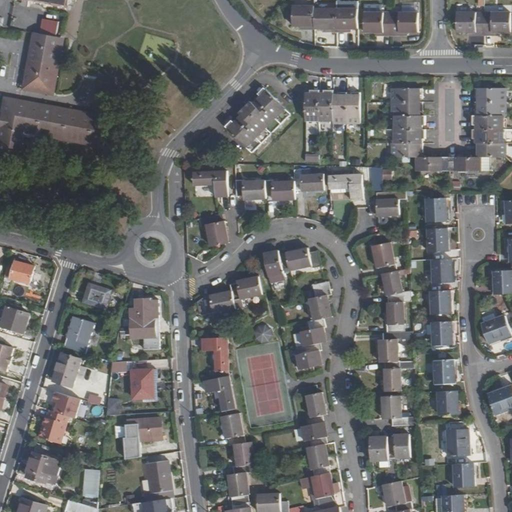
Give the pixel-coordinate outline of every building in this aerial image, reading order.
[(294,25),(302,25),(305,25),(305,28),(315,28),(315,10),(314,10),(314,4),(294,4),(294,25)] [(315,10),(315,28),(316,28),(316,29),(324,29),(327,29),(327,32),(337,32),(337,9),(315,10)] [(337,9),(337,32),(348,32),(348,29),(351,29),(359,29),(359,9),(337,9)] [(366,32),(376,32),(384,32),(384,35),(392,35),(392,12),(366,12),(366,32)] [(400,32),(408,32),(418,32),(418,12),(392,12),(392,35),(401,35),(400,32)] [(485,12),(458,13),(458,32),(468,32),(476,32),(476,35),(485,35),(485,12)] [(485,12),(485,35),(492,35),(492,32),(500,32),(511,32),(511,12),(485,12)] [(42,30),(58,33),(61,20),(44,17),(42,30)] [(59,36),(34,31),(31,43),(24,84),(49,89),(59,36)] [(49,89),(24,84),(23,89),(55,94),(61,58),(65,37),(59,36),(49,89)] [(392,88),(392,101),(420,101),(420,97),(423,97),(423,87),(392,88)] [(506,88),(475,87),(476,97),(478,97),(478,101),(506,101),(506,88)] [(292,115),(265,89),(259,95),(261,97),(254,104),(252,102),(240,113),(242,115),(234,123),(232,121),(226,127),(235,136),(253,154),(292,115)] [(306,120),(320,120),(320,92),(320,89),(311,89),(310,91),(306,91),(306,120)] [(334,120),(334,94),(333,90),(324,90),(324,92),(320,92),(320,120),(334,120)] [(347,123),(347,94),(347,92),(338,92),(338,94),(334,94),(334,120),(334,123),(347,123)] [(352,94),(347,94),(347,123),(362,123),(361,92),(352,92),(352,94)] [(18,98),(6,96),(5,102),(63,113),(106,120),(107,114),(21,99),(18,98)] [(395,115),(420,115),(420,111),(423,110),(423,101),(420,101),(392,101),(392,115),(395,115)] [(507,115),(506,101),(478,101),(476,101),(476,110),(478,110),(478,114),(504,115),(507,115)] [(63,113),(5,102),(1,121),(0,126),(0,144),(23,149),(26,132),(101,146),(106,120),(63,113)] [(504,115),(478,114),(473,114),(473,125),(476,125),(476,128),(504,128),(504,115)] [(394,128),(423,128),(423,124),(425,124),(425,115),(420,115),(395,115),(394,128)] [(395,142),(423,142),(423,138),(425,137),(425,128),(423,128),(394,128),(395,142)] [(504,128),(476,128),(473,129),(473,137),(476,138),(476,143),(505,142),(504,128)] [(423,151),(423,142),(395,142),(392,142),(392,156),(417,156),(420,156),(420,151),(423,151)] [(479,156),(482,156),(507,156),(507,142),(505,142),(476,143),(476,151),(478,152),(479,156)] [(449,156),(420,156),(417,156),(418,170),(450,170),(449,156)] [(482,170),(482,156),(479,156),(466,156),(449,156),(450,170),(482,170)] [(294,171),(294,181),(295,192),(324,191),(323,175),(302,176),(302,170),(294,171)] [(228,173),(194,174),(195,186),(216,185),(216,198),(229,197),(228,173)] [(362,176),(329,177),(330,190),(350,189),(351,201),(363,200),(362,176)] [(244,181),(236,182),(237,197),(245,197),(245,201),(266,200),(266,198),(266,181),(245,182),(244,181)] [(295,200),(295,192),(294,181),(273,182),(273,181),(266,181),(266,198),(274,198),(274,201),(295,200)] [(447,196),(427,197),(429,221),(448,220),(447,196)] [(384,197),(369,197),(370,215),(378,215),(378,217),(400,216),(399,200),(384,201),(384,197)] [(370,220),(368,207),(360,208),(362,221),(370,220)] [(223,215),(207,218),(208,225),(207,225),(211,247),(230,244),(226,222),(224,222),(223,215)] [(449,251),(448,228),(429,229),(430,252),(449,251)] [(380,274),(383,274),(396,270),(391,242),(373,246),(378,268),(379,267),(380,274)] [(308,249),(288,253),(291,269),(291,271),(312,268),(312,270),(321,268),(318,251),(309,253),(308,249)] [(291,269),(288,253),(287,252),(279,253),(279,252),(265,255),(271,286),(285,283),(283,270),(291,269)] [(453,282),(452,259),(434,260),(435,283),(453,282)] [(11,279),(31,284),(36,266),(16,261),(15,264),(11,278),(11,279)] [(5,276),(11,278),(15,264),(9,262),(5,276)] [(511,269),(495,270),(495,293),(505,293),(511,292),(511,269)] [(388,304),(388,303),(403,302),(404,302),(404,293),(403,293),(398,270),(396,270),(383,274),(387,295),(388,304)] [(229,285),(231,292),(232,292),(234,301),(235,301),(236,309),(243,308),(241,299),(262,295),(258,277),(237,282),(237,283),(229,285)] [(310,300),(314,321),(324,319),(332,317),(327,296),(331,295),(328,282),(313,286),(315,298),(310,300)] [(84,302),(106,309),(112,290),(90,283),(84,302)] [(452,314),(451,291),(432,292),(433,315),(452,314)] [(214,314),(236,309),(235,301),(234,301),(232,292),(231,292),(211,297),(211,298),(204,300),(201,301),(198,304),(200,315),(201,316),(214,313),(214,314)] [(153,298),(137,298),(137,308),(131,309),(132,319),(133,339),(144,338),(144,350),(161,349),(160,300),(153,300),(153,298)] [(25,334),(32,314),(17,309),(19,305),(12,302),(10,307),(8,306),(2,326),(25,334)] [(387,326),(387,333),(403,333),(402,325),(404,325),(403,302),(388,303),(389,325),(387,326)] [(87,355),(97,323),(74,316),(64,347),(87,355)] [(511,333),(505,316),(483,324),(490,343),(511,334),(511,333)] [(326,327),(324,319),(314,321),(308,322),(310,331),(302,333),(304,347),(320,344),(327,343),(323,328),(326,327)] [(453,344),(452,322),(433,323),(435,345),(453,344)] [(266,327),(260,328),(257,333),(258,339),(263,343),(269,341),(273,336),(272,331),(266,327)] [(384,363),(398,362),(398,341),(413,340),(413,332),(403,333),(387,333),(383,333),(383,341),(380,341),(381,363),(384,363)] [(228,339),(204,340),(204,353),(217,352),(218,373),(229,372),(228,339)] [(0,343),(0,369),(8,371),(10,363),(12,356),(15,348),(0,343)] [(322,352),(320,344),(304,347),(296,349),(300,371),(323,366),(319,352),(322,352)] [(54,381),(74,387),(83,359),(63,353),(54,381)] [(128,372),(128,361),(112,363),(111,372),(128,372)] [(400,369),(415,369),(414,361),(398,362),(384,363),(384,371),(386,371),(386,392),(401,391),(400,369)] [(454,361),(435,362),(437,385),(455,384),(454,361)] [(156,399),(155,369),(132,370),(134,400),(156,399)] [(97,415),(107,381),(86,375),(81,390),(78,390),(75,397),(79,398),(76,409),(97,415)] [(229,377),(205,382),(208,394),(219,392),(224,411),(236,409),(229,377)] [(6,399),(9,386),(0,383),(0,407),(0,408),(3,398),(6,399)] [(511,387),(489,396),(496,417),(511,410),(511,387)] [(459,415),(458,391),(439,392),(440,416),(459,415)] [(307,420),(308,426),(325,421),(324,416),(328,414),(323,393),(308,397),(313,418),(307,420)] [(402,396),(383,397),(385,419),(392,418),(393,426),(409,425),(417,425),(417,417),(403,417),(402,396)] [(110,401),(111,413),(122,413),(122,401),(110,401)] [(62,444),(70,417),(51,411),(49,417),(46,417),(45,422),(47,423),(45,429),(43,428),(40,437),(62,444)] [(240,415),(223,418),(226,439),(228,438),(229,446),(234,445),(245,444),(240,415)] [(162,436),(161,418),(132,420),(133,438),(140,437),(162,436)] [(326,421),(325,421),(308,426),(303,427),(306,441),(310,440),(311,447),(326,444),(329,443),(328,438),(329,436),(326,421)] [(470,430),(449,431),(450,458),(471,457),(470,430)] [(396,437),(395,437),(396,458),(410,457),(409,435),(396,436),(396,437)] [(389,458),(396,458),(395,437),(388,438),(388,437),(371,438),(372,461),(390,460),(389,458)] [(233,468),(235,475),(247,474),(250,474),(249,466),(255,466),(252,443),(246,444),(245,444),(234,445),(236,467),(233,468)] [(331,466),(326,444),(311,447),(307,448),(311,470),(312,470),(314,477),(331,473),(329,466),(331,466)] [(55,485),(63,461),(35,452),(27,477),(55,485)] [(175,498),(170,460),(147,463),(151,492),(146,493),(147,502),(175,498)] [(475,489),(474,465),(456,466),(456,490),(475,489)] [(315,507),(336,503),(334,495),(335,494),(335,493),(334,490),(339,489),(338,483),(333,484),(331,473),(314,477),(301,479),(302,489),(314,487),(317,499),(314,501),(315,507)] [(249,496),(247,474),(235,475),(229,476),(232,497),(231,498),(232,506),(248,504),(247,496),(249,496)] [(395,505),(396,511),(410,509),(412,509),(407,486),(402,488),(401,481),(385,485),(389,506),(395,505)] [(280,495),(258,496),(258,511),(288,511),(288,502),(281,502),(280,495)] [(444,498),(444,501),(444,511),(464,511),(464,497),(444,498)] [(47,511),(49,506),(23,498),(18,511),(47,511)] [(176,511),(175,498),(147,502),(148,509),(153,508),(153,511),(176,511)] [(98,509),(98,503),(85,499),(83,504),(98,509)] [(97,511),(98,509),(83,504),(70,500),(66,511),(67,511),(97,511)] [(436,511),(444,511),(444,501),(436,501),(436,511)] [(129,511),(141,510),(140,503),(125,505),(126,511),(129,511)]
